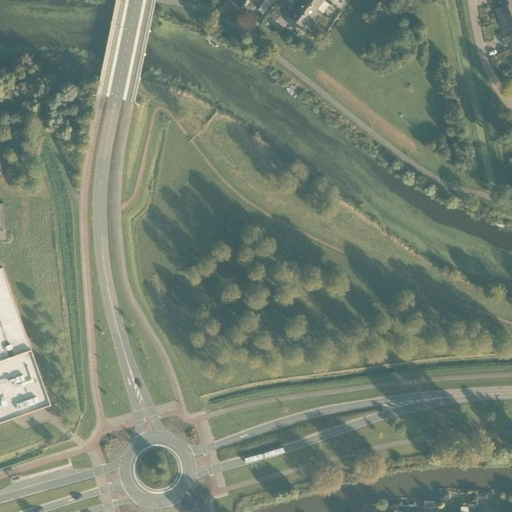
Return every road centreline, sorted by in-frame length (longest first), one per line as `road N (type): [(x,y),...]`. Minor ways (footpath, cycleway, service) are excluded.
road 1 (tertiary): [(121,341),(99,219),(135,0)]
road 2 (secondary): [(189,478),(469,395)]
road 3 (secondary): [(469,395),(341,407),(185,451)]
road 4 (secondary): [(126,459),(0,500)]
